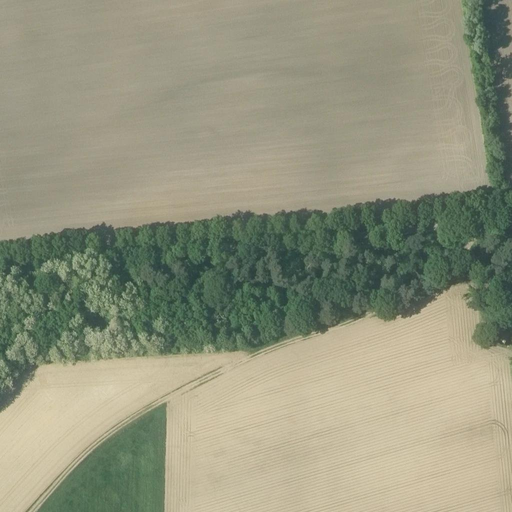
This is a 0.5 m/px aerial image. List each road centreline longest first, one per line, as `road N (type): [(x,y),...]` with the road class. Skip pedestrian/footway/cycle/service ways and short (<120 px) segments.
road 1 (track): [(476,223),(456,260),(382,305),(219,370),(98,441),(32,511)]
road 2 (unclassified): [(0,270),(476,223)]
